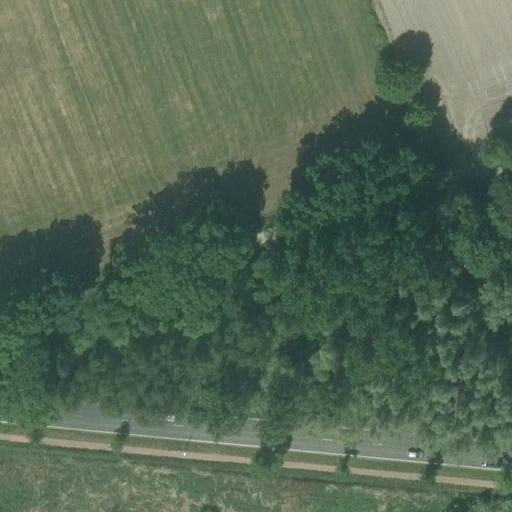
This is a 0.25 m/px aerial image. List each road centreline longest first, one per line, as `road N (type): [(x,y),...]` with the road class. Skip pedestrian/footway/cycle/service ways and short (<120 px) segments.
road 1 (unclassified): [(511,165),(467,171),(312,220),(0,347)]
road 2 (secondary): [(511,455),(0,407)]
